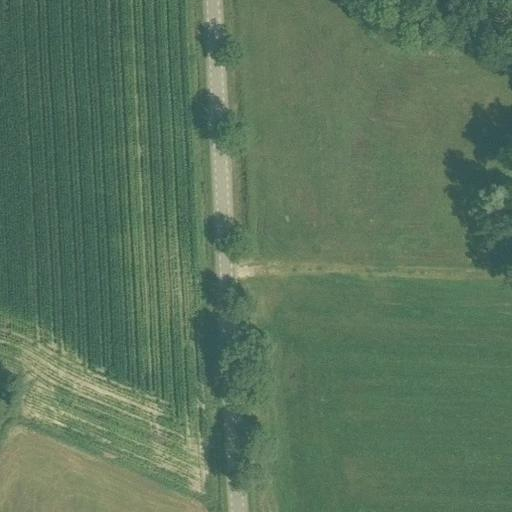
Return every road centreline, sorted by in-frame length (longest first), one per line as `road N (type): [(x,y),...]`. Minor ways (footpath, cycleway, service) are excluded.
road 1 (tertiary): [(239,511),(213,0)]
road 2 (track): [(511,274),(227,271)]
